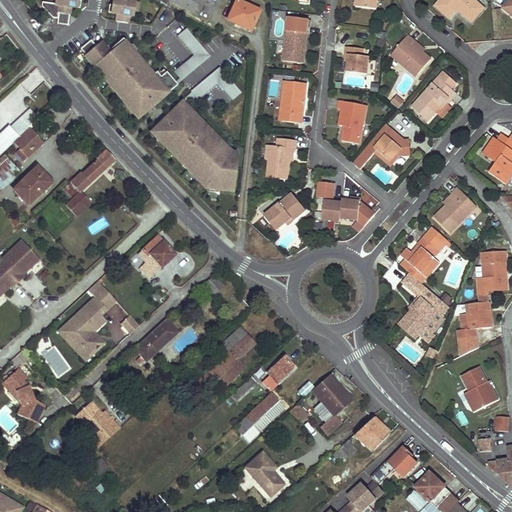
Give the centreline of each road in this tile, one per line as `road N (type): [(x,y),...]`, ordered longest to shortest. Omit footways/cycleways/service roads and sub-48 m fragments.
road 1 (tertiary): [(41,56),(170,202),(244,265)]
road 2 (residential): [(331,0),(315,141),(390,205)]
road 3 (tertiary): [(398,408),(511,506)]
